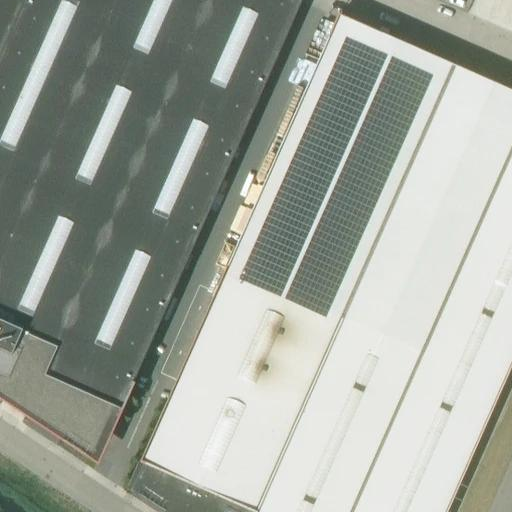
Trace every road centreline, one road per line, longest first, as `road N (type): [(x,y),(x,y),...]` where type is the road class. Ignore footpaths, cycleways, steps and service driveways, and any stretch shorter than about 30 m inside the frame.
road 1 (unclassified): [(511,502),(507,511),(105,511),(0,441)]
road 2 (unclassified): [(370,0),(511,61)]
